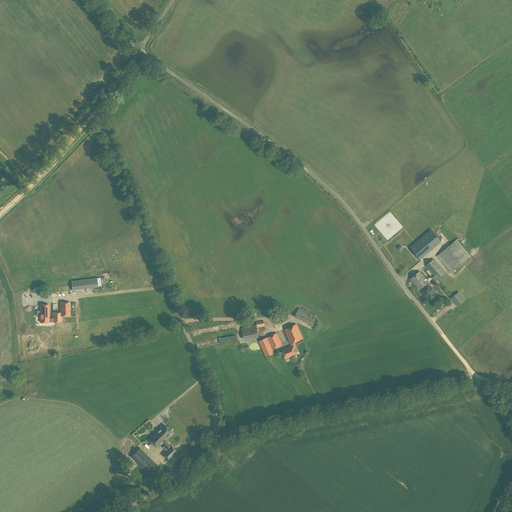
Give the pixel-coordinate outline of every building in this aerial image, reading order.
[(419,224),(416,220),(389,242),(393,247),(397,244),(403,250),(430,229),(423,220),(419,224)] [(422,257),(444,241),(436,231),(414,247),(422,257)] [(451,273),(471,256),(456,239),(437,256),(451,273)] [(438,280),(446,273),(434,259),(426,266),(438,280)] [(436,294),(427,283),(428,282),(419,272),(410,280),(419,290),(420,289),(422,292),(421,293),(428,301),(436,294)] [(72,290),(80,289),(79,280),(71,281),(72,290)] [(457,307),(465,300),(459,292),(451,299),(457,307)] [(52,318),(52,323),(61,322),(61,316),(70,316),(70,302),(60,302),(60,313),(52,313),(52,318)] [(40,316),(40,323),(49,323),(52,323),(52,318),(49,318),(49,304),(40,304),(40,311),(37,311),(37,316),(40,316)] [(313,326),(316,320),(298,310),(295,317),(313,326)] [(285,360),(296,355),(293,349),(296,348),(294,343),(303,339),(296,324),(284,330),(292,346),(281,351),(285,360)] [(244,341),(259,338),(256,325),(241,328),(244,341)] [(266,357),(275,353),(273,349),(282,345),(277,333),(259,341),(266,357)] [(170,446),(166,442),(167,441),(166,440),(168,438),(167,437),(172,433),(164,425),(158,432),(157,431),(148,440),(157,449),(163,442),(165,445),(163,447),(165,450),(162,454),(170,462),(178,453),(170,445),(170,446)] [(140,448),(131,456),(138,464),(147,456),(140,448)]
